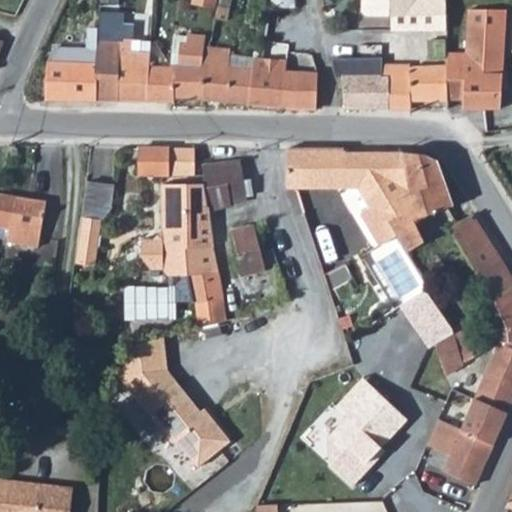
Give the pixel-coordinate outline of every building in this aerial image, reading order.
[(103,0),(102,29),(123,30),(124,1),(103,0)] [(219,0),(218,10),(230,10),(231,0),(219,0)] [(359,0),(360,10),(365,14),(394,14),(396,28),(450,27),(450,0),(359,0)] [(466,93),(485,93),(501,94),(507,0),(469,0),(468,45),(451,44),(451,54),(450,87),(466,87),(466,93)] [(209,88),(215,32),(216,25),(204,24),(203,32),(186,30),(184,52),(179,53),(179,55),(178,86),(209,88)] [(99,87),(122,88),(123,53),(123,30),(102,29),(101,54),(99,87)] [(252,93),(256,56),(233,53),(235,35),(215,32),(209,88),(252,93)] [(291,48),(281,47),(264,45),(257,44),(256,56),(252,93),(297,96),(299,78),(283,76),(284,62),(288,62),(289,59),(291,48)] [(356,94),(373,95),(373,65),(362,65),(361,47),(334,46),(340,66),(346,66),(347,94),(356,94)] [(450,87),(451,54),(414,52),(414,67),(415,87),(450,88),(450,87)] [(70,87),(99,87),(101,54),(51,53),(49,87),(70,87)] [(131,88),(154,89),(155,54),(123,53),(122,88),(131,88)] [(178,89),(178,86),(179,55),(155,54),(154,89),(157,89),(178,89)] [(320,63),(289,59),(288,62),(284,62),(283,76),(299,78),(297,96),(307,97),(318,97),(320,63)] [(373,95),(392,95),(392,66),(386,66),(373,65),(373,95)] [(392,95),(415,96),(415,87),(414,67),(392,66),(392,95)] [(168,135),(158,135),(137,135),(137,161),(168,161),(168,135)] [(196,161),(197,135),(168,135),(168,161),(196,161)] [(289,135),(288,167),(288,174),(292,175),(362,177),(374,195),(364,201),(382,232),(401,221),(392,207),(403,203),(402,184),(414,181),(405,140),(385,139),(347,141),(343,135),(289,135)] [(455,192),(439,146),(428,140),(405,140),(414,181),(402,184),(403,203),(392,207),(401,221),(407,232),(423,225),(415,208),(455,192)] [(202,152),(205,167),(209,190),(210,194),(233,190),(233,189),(229,169),(246,167),(242,146),(222,149),(202,152)] [(155,174),(157,196),(164,197),(178,194),(209,190),(205,167),(155,174)] [(229,169),(233,189),(249,186),(246,167),(229,169)] [(0,181),(0,182),(0,226),(44,234),(51,190),(0,181)] [(182,217),(212,213),(211,209),(210,194),(209,190),(178,194),(182,217)] [(185,238),(214,235),(212,213),(182,217),(178,194),(164,197),(167,225),(165,235),(167,240),(185,238)] [(156,259),(167,258),(167,240),(165,235),(167,225),(164,197),(157,196),(160,223),(151,231),(142,231),(142,248),(156,259)] [(495,289),(511,280),(511,264),(475,201),(451,212),(495,289)] [(85,205),(78,251),(100,254),(107,208),(85,205)] [(268,246),(257,208),(233,216),(243,254),(268,246)] [(189,265),(219,260),(214,235),(185,238),(167,240),(167,258),(176,266),(189,265)] [(191,284),(223,280),(219,260),(189,265),(191,284)] [(193,292),(224,287),(223,280),(191,284),(193,292)] [(509,328),(511,327),(511,280),(495,289),(506,309),(509,328)] [(197,316),(228,307),(224,287),(193,292),(197,316)] [(448,355),(466,348),(456,326),(437,335),(448,355)] [(450,460),(477,471),(511,385),(511,327),(509,328),(502,329),(450,460)] [(170,355),(162,328),(131,338),(130,348),(119,360),(136,381),(170,355)] [(179,367),(170,355),(136,381),(146,394),(179,367)] [(205,399),(179,367),(146,394),(171,426),(180,428),(200,454),(234,427),(216,403),(211,407),(205,399)] [(363,378),(338,406),(348,417),(329,435),(330,466),(354,488),(388,451),(384,447),(409,421),(363,378)] [(209,397),(205,399),(211,407),(216,403),(209,397)] [(65,405),(62,421),(93,428),(96,412),(65,405)] [(73,466),(0,451),(0,497),(64,511),(73,466)] [(511,511),(511,488),(503,507),(511,511)] [(266,491),(267,510),(287,510),(286,491),(266,491)]
